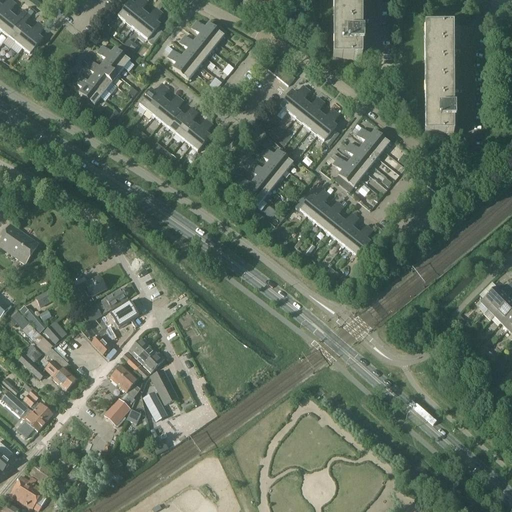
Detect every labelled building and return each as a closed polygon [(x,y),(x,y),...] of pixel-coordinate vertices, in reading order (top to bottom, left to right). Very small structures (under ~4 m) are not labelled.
[(0,18),(12,3),(8,0),(2,9),(0,7),(0,18)] [(125,25),(144,0),(143,0),(138,0),(134,6),(130,3),(117,18),(125,25)] [(132,30),(144,15),(141,12),(148,3),(144,0),(125,25),(132,30)] [(270,11),(270,0),(240,0),(241,10),(270,11)] [(361,62),(361,50),(360,0),(332,0),(332,62),(361,62)] [(0,32),(12,17),(9,14),(16,5),(12,3),(0,18),(0,32)] [(139,36),(159,12),(156,10),(155,9),(148,18),(144,15),(132,30),(139,36)] [(0,32),(7,39),(27,14),(23,12),(16,20),(12,17),(0,32)] [(159,12),(139,36),(147,42),(159,27),(155,23),(162,15),(159,12)] [(14,45),(27,29),(23,26),(30,17),(27,14),(7,39),(14,45)] [(22,51),(41,26),(38,23),(31,32),(27,29),(14,45),(22,51)] [(193,26),(218,45),(223,38),(208,25),(204,29),(196,23),(193,26)] [(41,26),(22,51),(29,57),(42,41),(38,38),(45,29),(41,26)] [(211,53),(218,45),(193,26),(190,29),(199,36),(196,40),(211,53)] [(452,139),(452,126),(451,113),(452,30),(423,30),(422,139),(452,139)] [(211,53),(196,40),(193,44),(184,37),(181,41),(206,60),(211,53)] [(128,41),(124,45),(129,49),(133,45),(128,41)] [(200,67),(206,60),(181,41),(179,44),(187,51),(184,55),(200,67)] [(99,51),(124,70),(130,63),(114,50),(111,54),(102,47),(99,51)] [(118,78),(124,70),(99,51),(97,54),(105,61),(102,65),(118,78)] [(200,67),(184,55),(181,59),(172,52),(170,55),(194,75),(200,67)] [(188,82),(194,75),(170,55),(167,58),(167,59),(175,66),(172,70),(188,82)] [(118,78),(102,65),(99,69),(90,62),(88,65),(112,85),(118,78)] [(288,88),(294,80),(274,62),(267,70),(288,88)] [(106,92),(112,85),(88,65),(85,69),(93,76),(90,80),(106,92)] [(229,67),(223,73),(228,77),(233,70),(229,67)] [(106,92),(90,80),(87,84),(79,77),(76,80),(100,100),(106,92)] [(94,107),(100,100),(76,80),(73,84),(82,90),(78,95),(94,107)] [(146,113),(165,88),(162,85),(155,94),(150,91),(138,106),(146,113)] [(287,114),(306,90),(302,87),(296,96),(291,92),(279,108),(287,114)] [(153,118),(165,103),(161,100),(168,91),(165,88),(146,113),(153,118)] [(132,89),(128,94),(133,98),(137,93),(132,89)] [(294,120),(307,105),(302,101),(309,93),(306,90),(287,114),(294,120)] [(160,124),(180,100),(176,97),(169,106),(165,103),(153,118),(160,124)] [(301,126),(321,102),(317,99),(310,107),(307,105),(294,120),(301,126)] [(168,130),(180,114),(176,111),(183,103),(180,100),(160,124),(168,130)] [(309,132),(322,117),(317,113),(324,104),(321,102),(301,126),(309,132)] [(175,136),(195,112),(191,109),(184,118),(180,114),(168,130),(175,136)] [(316,138),(335,113),(332,111),(325,119),(322,117),(309,132),(316,138)] [(182,142),(195,126),(191,123),(198,114),(195,112),(175,136),(182,142)] [(335,113),(316,138),(329,148),(339,136),(333,131),(336,128),(332,125),(339,116),(335,113)] [(189,148),(209,123),(206,121),(199,129),(195,126),(182,142),(189,148)] [(250,132),(254,129),(247,121),(244,124),(250,132)] [(209,123),(189,148),(197,154),(210,138),(205,135),(212,126),(209,123)] [(135,129),(131,133),(137,138),(140,133),(135,129)] [(359,132),(383,152),(389,145),(373,132),(370,137),(361,130),(359,132)] [(273,132),(269,136),(276,142),(280,137),(273,132)] [(377,160),(383,152),(359,132),(356,137),(364,143),(361,147),(377,160)] [(377,160),(361,147),(358,151),(350,144),(347,147),(371,167),(377,160)] [(366,174),(371,167),(347,147),(344,151),(353,158),(350,161),(366,174)] [(262,153),(287,172),(293,165),(277,152),(274,157),(265,150),(262,153)] [(280,180),(287,172),(262,153),(259,156),(268,163),(265,167),(280,180)] [(366,174),(350,161),(346,166),(338,159),(335,162),(359,182),(366,174)] [(353,189),(359,182),(335,162),(332,166),(341,173),(337,177),(353,189)] [(280,180),(265,167),(262,171),(253,164),(250,168),(275,187),(280,180)] [(269,195),(275,187),(250,168),(248,171),(256,178),(253,182),(269,195)] [(436,181),(433,178),(426,186),(430,189),(436,181)] [(269,195),(253,182),(250,186),(241,179),(239,182),(263,201),(269,195)] [(385,180),(381,184),(388,189),(391,185),(385,180)] [(440,185),(436,181),(430,189),(434,193),(440,185)] [(257,209),(263,201),(239,182),(236,186),(244,193),(241,197),(257,209)] [(444,188),(440,185),(434,193),(438,196),(444,188)] [(449,191),(444,188),(438,196),(442,199),(449,191)] [(305,218),(325,193),(322,191),(315,200),(311,196),(309,199),(298,212),(305,218)] [(454,195),(449,191),(442,199),(447,203),(454,195)] [(313,224),(326,208),(322,205),(329,197),(326,194),(325,193),(305,218),(313,224)] [(298,212),(309,199),(305,196),(295,209),(298,212)] [(321,230),(341,206),(337,203),(330,212),(326,208),(313,224),(321,230)] [(328,236),(340,220),(337,217),(344,208),(341,206),(321,230),(328,236)] [(335,242),(355,217),(351,215),(344,223),(340,220),(328,236),(335,242)] [(343,248),(355,232),(351,229),(358,220),(355,217),(335,242),(343,248)] [(10,226),(0,241),(0,248),(24,265),(38,245),(10,226)] [(350,254),(369,229),(366,227),(359,235),(355,232),(343,248),(350,254)] [(369,229),(350,254),(357,260),(370,244),(366,241),(373,232),(369,229)] [(306,250),(303,254),(307,258),(314,249),(310,245),(306,250)] [(0,284),(4,287),(10,278),(0,270),(0,284)] [(91,280),(86,283),(77,288),(80,293),(84,291),(88,298),(91,297),(105,291),(98,278),(93,281),(91,280)] [(342,278),(337,284),(343,289),(348,283),(342,278)] [(73,284),(63,290),(65,295),(76,289),(73,284)] [(511,293),(511,287),(510,285),(503,292),(499,288),(481,305),(488,312),(509,291),(511,293)] [(106,299),(101,302),(108,313),(112,310),(126,300),(120,290),(106,299)] [(511,301),(508,297),(511,293),(509,291),(488,312),(495,319),(511,301)] [(50,292),(35,300),(40,308),(54,300),(50,292)] [(0,300),(0,318),(9,308),(0,300)] [(511,301),(495,319),(501,325),(511,314),(511,301)] [(117,310),(109,315),(118,330),(119,329),(137,317),(128,303),(117,310)] [(25,308),(20,312),(24,316),(29,312),(25,308)] [(99,311),(88,318),(91,324),(102,317),(99,311)] [(47,312),(40,316),(43,322),(51,317),(47,312)] [(16,313),(10,320),(16,326),(22,333),(28,326),(29,326),(16,313)] [(511,314),(501,325),(508,332),(511,328),(511,314)] [(81,337),(99,327),(96,322),(78,332),(81,337)] [(464,336),(465,335),(469,331),(471,328),(467,324),(459,331),(464,336)] [(28,327),(22,333),(36,346),(42,340),(28,327)] [(50,328),(44,334),(55,347),(62,341),(50,328)] [(99,337),(92,344),(103,356),(110,349),(99,337)] [(43,340),(36,348),(46,358),(52,364),(45,371),(54,380),(53,381),(66,392),(76,381),(64,369),(68,365),(53,351),(54,351),(43,340)] [(130,351),(128,353),(136,360),(137,358),(139,357),(148,347),(147,346),(148,345),(144,340),(142,342),(141,340),(130,351)] [(137,358),(136,360),(143,367),(145,365),(146,363),(155,354),(148,347),(139,357),(137,358)] [(488,352),(484,356),(490,363),(495,358),(488,352)] [(34,353),(27,359),(33,365),(39,358),(34,353)] [(126,354),(121,360),(125,364),(131,358),(126,354)] [(145,365),(143,367),(150,374),(152,372),(163,361),(161,360),(162,358),(158,354),(157,356),(155,354),(146,363),(145,365)] [(131,359),(126,364),(134,373),(140,367),(134,361),(131,359)] [(31,364),(27,369),(39,381),(44,376),(31,364)] [(503,364),(497,369),(501,373),(507,369),(506,368),(503,364)] [(121,366),(110,380),(126,394),(133,400),(138,394),(137,394),(140,391),(134,385),(138,380),(121,366)] [(140,367),(134,373),(138,377),(144,371),(140,367)] [(144,371),(138,377),(141,380),(143,381),(149,375),(144,371)] [(153,377),(150,379),(164,407),(165,406),(167,405),(170,404),(176,401),(162,373),(153,377)] [(5,382),(2,385),(16,397),(18,394),(5,382)] [(32,392),(21,404),(27,409),(45,424),(52,416),(40,405),(36,402),(39,399),(32,392)] [(154,394),(143,401),(155,424),(167,417),(154,394)] [(15,398),(8,406),(20,417),(27,409),(21,404),(15,398)] [(118,402),(105,418),(117,428),(124,420),(122,418),(128,411),(118,402)] [(26,423),(18,432),(26,440),(34,431),(38,433),(45,424),(27,409),(20,417),(20,418),(26,423)] [(0,444),(0,475),(1,476),(10,465),(4,460),(10,453),(0,444)] [(54,450),(49,456),(67,470),(72,464),(54,450)] [(101,454),(99,459),(104,462),(107,456),(101,454)] [(115,459),(111,463),(117,470),(121,467),(115,459)] [(38,464),(31,474),(49,486),(56,477),(38,464)] [(472,470),(469,473),(488,490),(491,487),(472,470)] [(73,471),(64,483),(69,488),(78,476),(73,471)] [(22,477),(9,496),(10,497),(31,509),(42,490),(22,477)]
